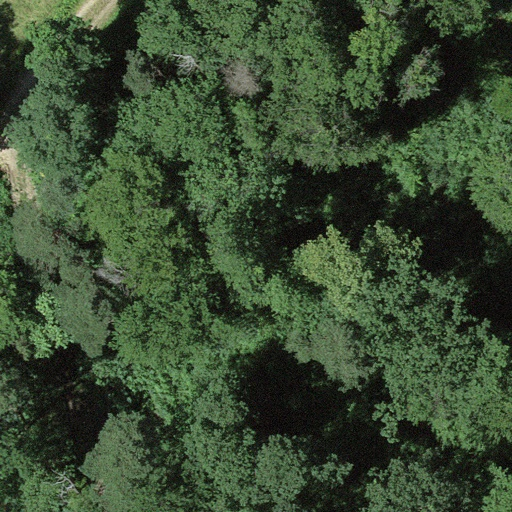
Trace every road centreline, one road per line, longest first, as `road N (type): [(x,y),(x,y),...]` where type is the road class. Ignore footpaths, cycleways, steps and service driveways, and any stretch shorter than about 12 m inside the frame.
road 1 (track): [(118,511),(19,110)]
road 2 (track): [(98,0),(0,141)]
